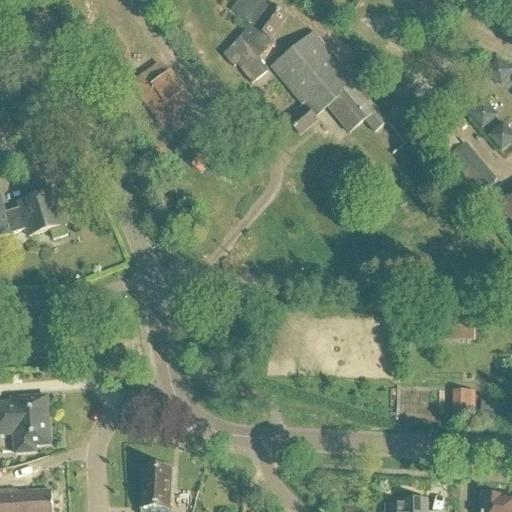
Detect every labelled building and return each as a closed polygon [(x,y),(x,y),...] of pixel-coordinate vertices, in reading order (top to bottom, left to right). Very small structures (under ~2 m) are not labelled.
[(71,0),(78,10),(93,0),(71,0)] [(373,13),(354,24),(363,39),(382,28),(373,13)] [(251,23),(232,48),(267,74),(264,78),(306,110),(328,80),(251,23)] [(394,69),(402,58),(383,46),(376,57),(394,69)] [(163,60),(131,81),(159,125),(191,105),(163,60)] [(502,91),(511,76),(511,71),(496,61),(484,79),(502,91)] [(482,133),(498,120),(485,103),(469,117),(482,133)] [(307,110),(292,127),(301,135),(316,118),(307,110)] [(424,141),(475,200),(497,182),(466,146),(461,150),(449,136),(463,125),(456,117),(443,128),(441,126),(424,141)] [(502,156),(511,146),(511,133),(504,125),(488,139),(502,156)] [(199,144),(191,168),(205,173),(213,149),(199,144)] [(511,192),(499,203),(511,218),(511,192)] [(6,215),(0,197),(0,240),(25,233),(28,241),(51,233),(53,243),(68,238),(65,229),(66,228),(55,194),(17,206),(19,211),(6,215)] [(439,318),(438,344),(475,345),(476,319),(439,318)] [(453,395),(453,425),(475,425),(475,395),(453,395)] [(35,448),(51,447),(47,399),(21,401),(21,405),(0,406),(0,437),(15,436),(16,456),(36,454),(35,448)] [(499,405),(482,406),(482,414),(498,414),(498,417),(511,417),(511,406),(499,407),(499,405)] [(169,511),(172,472),(144,471),(142,511),(169,511)] [(53,511),(52,493),(17,495),(17,493),(0,493),(0,511),(53,511)] [(511,511),(511,500),(484,499),(483,511),(511,511)]
